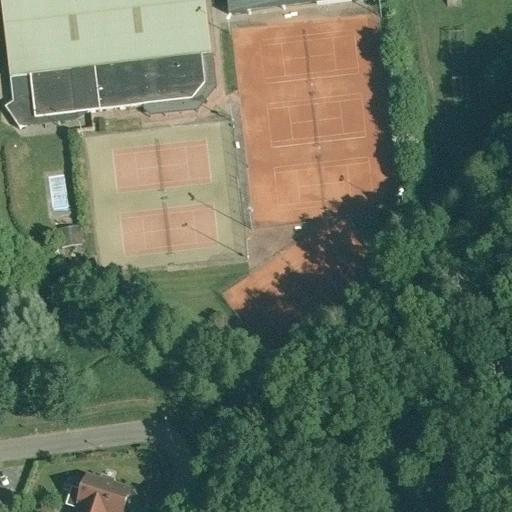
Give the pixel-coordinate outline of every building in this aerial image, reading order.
[(205,86),(202,58),(202,57),(211,56),(204,0),(1,0),(8,57),(88,48),(96,113),(169,104),(192,102),(205,86)] [(227,0),(229,16),(365,0),(227,0)] [(33,121),(96,113),(88,48),(8,57),(11,80),(30,77),(32,97),(20,99),(5,109),(20,130),(33,121)] [(79,228),(58,231),(61,249),(81,246),(79,228)] [(77,508),(68,505),(68,506),(79,510),(78,511),(123,511),(130,491),(113,485),(114,482),(102,478),(100,481),(87,477),(77,508)]
